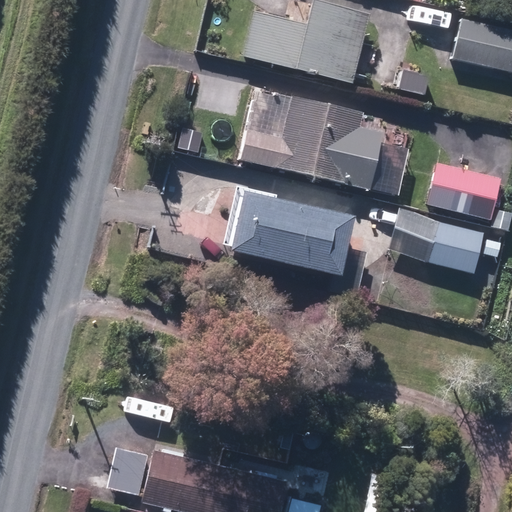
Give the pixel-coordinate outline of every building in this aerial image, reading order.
[(241,57),(351,85),(368,16),(310,1),(305,25),(252,12),(241,57)] [(450,61),(511,74),(511,32),(459,21),(450,61)] [(239,160),(368,190),(381,134),(358,128),(361,114),(290,98),(280,140),(245,132),(239,160)] [(460,221),(471,224),(483,183),(449,173),(438,209),(462,216),(460,221)] [(227,251),(339,276),(353,217),(241,191),(227,251)] [(423,263),(472,275),(481,234),(433,223),(423,263)] [(347,250),(341,276),(337,295),(357,299),(367,255),(347,250)] [(105,489),(137,496),(146,457),(115,449),(105,489)] [(140,502),(180,511),(278,511),(285,483),(152,452),(140,502)]
